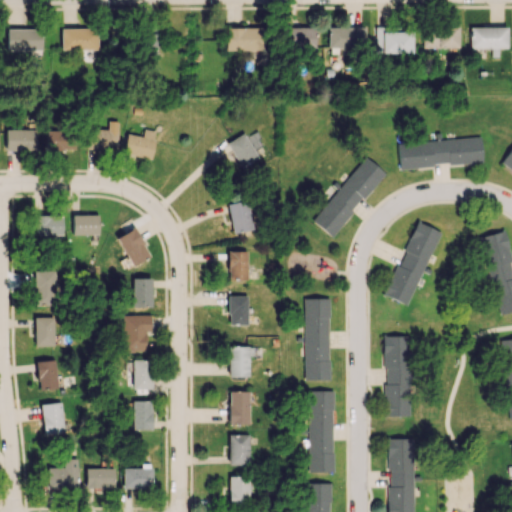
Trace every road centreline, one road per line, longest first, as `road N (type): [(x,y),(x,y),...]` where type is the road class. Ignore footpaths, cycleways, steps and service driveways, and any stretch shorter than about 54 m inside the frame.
road 1 (residential): [(6,186),(15,511)]
road 2 (residential): [(0,185),(95,186),(155,209),(178,246),(180,318)]
road 3 (residential): [(357,511),(366,245)]
road 4 (residential): [(180,318),(180,511)]
road 5 (residential): [(366,245),(389,212),(424,196),(488,197),(511,208)]
